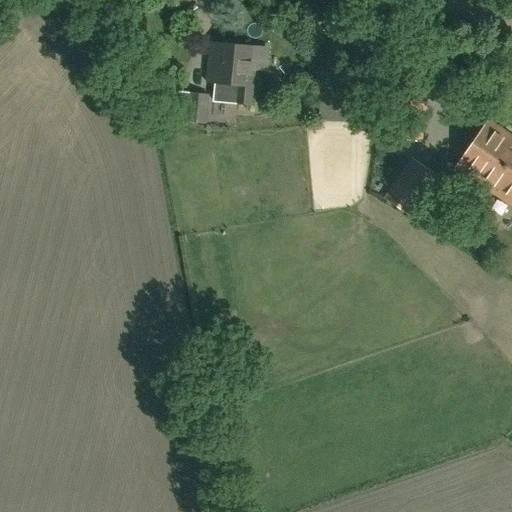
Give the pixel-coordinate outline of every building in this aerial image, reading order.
[(207,83),(215,84),(213,102),(251,106),(255,64),(248,63),(250,48),(238,47),(238,43),(224,41),(224,46),(211,44),(207,83)] [(385,137),(403,139),(408,100),(419,101),(421,87),(391,83),(385,137)] [(207,125),(209,95),(178,93),(175,123),(207,125)] [(511,204),(511,139),(491,125),(460,168),(511,204)] [(410,218),(438,176),(413,159),(385,201),(410,218)]
